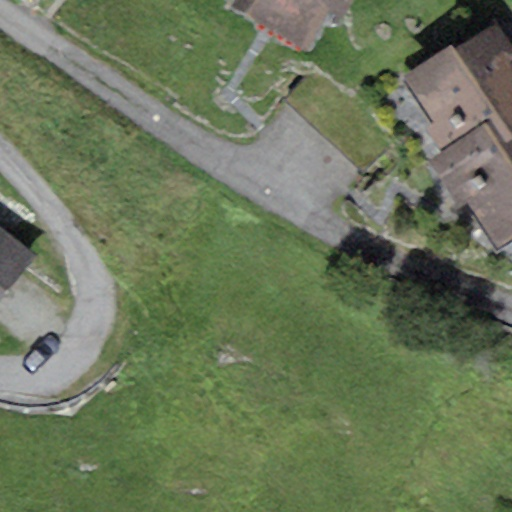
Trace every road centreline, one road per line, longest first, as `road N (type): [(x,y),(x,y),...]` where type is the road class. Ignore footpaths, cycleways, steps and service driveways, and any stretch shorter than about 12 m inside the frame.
road 1 (residential): [(0,16),(229,164),(511,309)]
road 2 (residential): [(0,375),(50,375),(89,336),(95,313),(83,258),(55,214),(0,157)]
